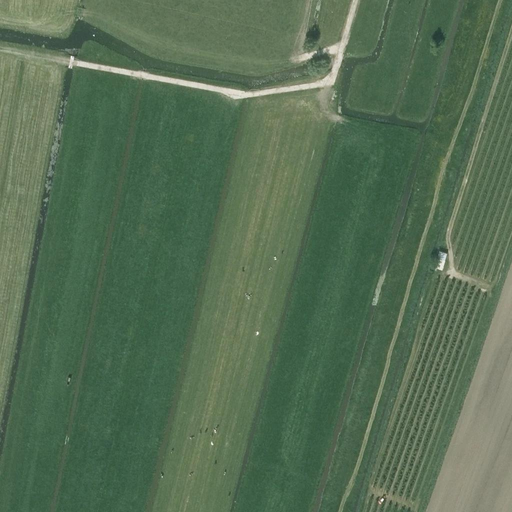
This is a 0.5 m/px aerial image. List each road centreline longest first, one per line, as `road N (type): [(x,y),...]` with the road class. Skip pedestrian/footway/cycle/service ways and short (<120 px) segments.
road 1 (track): [(331,511),(439,139),(490,0)]
road 2 (track): [(329,82),(241,95),(0,49)]
